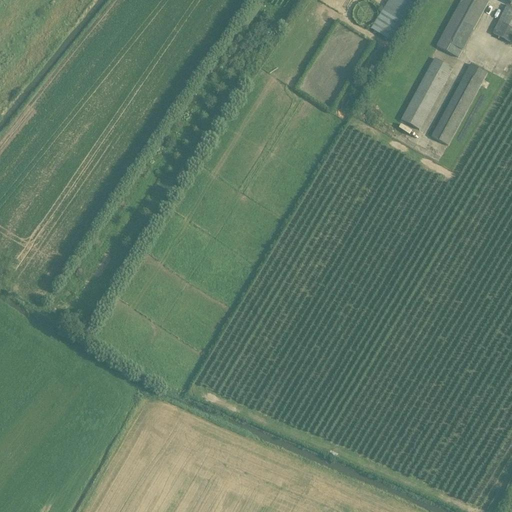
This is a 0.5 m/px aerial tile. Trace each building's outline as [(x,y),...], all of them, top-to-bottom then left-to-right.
[(408,2),(409,0),(391,0),(372,30),(394,44),(416,7),(408,2)] [(485,0),(461,0),(436,47),(458,59),(489,2),(485,0)] [(511,7),(507,5),(492,34),(511,44),(511,7)] [(434,59),(401,121),(420,131),(453,69),(434,59)] [(470,65),(431,137),(448,147),(488,74),(470,65)]
